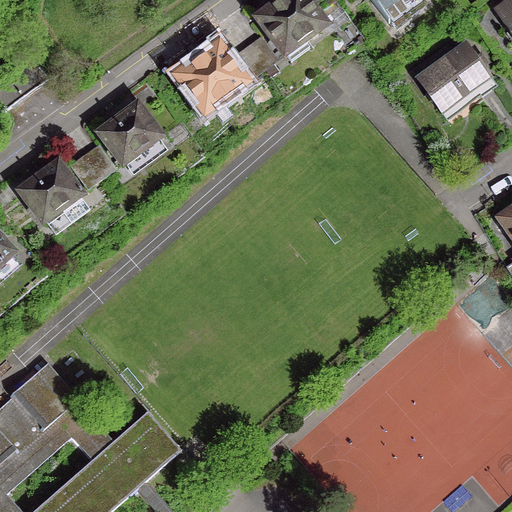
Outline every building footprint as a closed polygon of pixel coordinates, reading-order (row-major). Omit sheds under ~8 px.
[(302,0),(284,0),(256,21),(283,58),(323,28),(302,0)] [(368,0),(386,25),(403,13),(406,17),(423,5),(419,0),(368,0)] [(511,10),(508,5),(494,14),(511,39),(511,10)] [(276,62),(260,40),(247,50),(263,72),(276,62)] [(445,51),(412,75),(441,115),(472,92),(478,100),(493,89),(464,49),(451,59),(445,51)] [(216,50),(177,79),(203,116),(243,86),(216,50)] [(234,59),(250,81),(263,72),(247,50),(234,59)] [(46,82),(27,56),(0,75),(0,106),(4,112),(46,82)] [(135,109),(99,136),(121,167),(158,140),(135,109)] [(96,148),(83,158),(100,182),(114,172),(96,148)] [(86,192),(100,182),(83,158),(69,168),(86,192)] [(56,167),(19,194),(41,225),(58,213),(69,227),(88,213),(77,199),(78,198),(56,167)] [(511,212),(500,221),(511,239),(511,212)] [(0,243),(0,267),(12,257),(0,243)] [(0,511),(107,511),(122,500),(124,502),(144,484),(142,482),(176,452),(145,416),(112,446),(74,403),(75,402),(44,367),(8,399),(9,401),(0,408),(0,511)]
